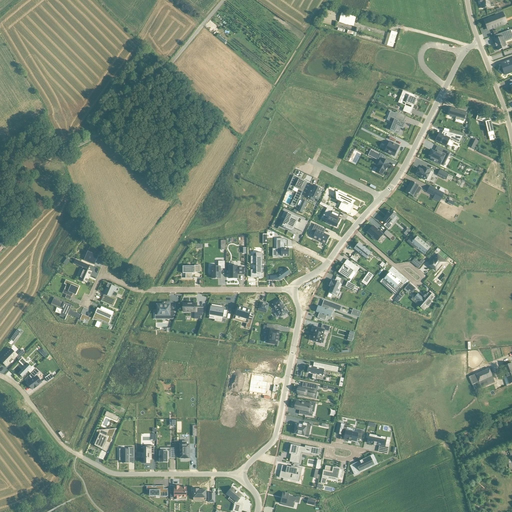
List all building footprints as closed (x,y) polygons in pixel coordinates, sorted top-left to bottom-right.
[(482,8),(490,7),(489,2),(492,1),(491,0),(479,0),(480,3),(481,3),(482,8)] [(354,25),(356,15),(341,12),(339,23),(354,25)] [(506,22),(504,18),(503,13),(484,20),(488,30),(506,22)] [(496,46),(496,47),(497,46),(498,50),(507,47),(506,46),(504,41),(510,39),(508,35),(507,31),(496,35),(497,38),(494,40),(496,44),(495,44),(496,44),(496,46)] [(390,33),(387,46),(393,47),(396,35),(390,33)] [(511,59),(501,63),(502,67),(502,68),(505,75),(511,72),(511,59)] [(403,91),(401,95),(405,96),(402,104),(405,105),(404,108),(403,111),(410,114),(411,113),(413,106),(414,106),(414,105),(416,100),(416,101),(416,100),(417,98),(414,97),(414,96),(415,95),(403,91)] [(451,107),(448,115),(464,120),(466,112),(457,109),(455,108),(451,107)] [(390,111),(388,117),(395,120),(393,124),(392,124),(390,128),(389,128),(389,129),(390,129),(390,130),(395,132),(395,131),(399,132),(401,128),(403,129),(403,127),(404,126),(401,125),(404,119),(398,117),(400,113),(396,112),(395,113),(390,111)] [(477,114),(476,120),(485,123),(489,137),(493,136),(494,139),(495,139),(490,118),(477,114)] [(368,123),(361,140),(366,142),(374,126),(368,123)] [(439,132),(435,140),(446,146),(450,138),(459,143),(462,136),(449,133),(450,133),(448,137),(442,134),(439,132)] [(389,141),(384,151),(394,156),(399,146),(396,145),(394,144),(389,141)] [(371,149),(368,155),(380,161),(377,166),(378,167),(376,171),(382,174),(385,170),(388,164),(388,163),(389,162),(382,159),(379,157),(380,154),(371,149)] [(437,150),(435,152),(432,151),(429,156),(430,156),(429,159),(440,164),(445,155),(448,156),(450,153),(444,150),(442,153),(437,150)] [(429,174),(431,175),(433,172),(431,171),(424,167),(423,170),(419,168),(416,174),(421,177),(421,178),(424,180),(425,179),(426,179),(429,174)] [(440,170),(437,175),(446,180),(448,174),(440,170)] [(293,175),(287,191),(288,190),(291,192),(294,187),(299,189),(298,191),(297,193),(294,199),(296,200),(295,201),(294,200),(292,203),(291,205),(291,204),(291,205),(295,207),(307,182),(302,180),(302,181),(299,179),(298,180),(293,178),(294,176),(293,175)] [(411,181),(405,192),(413,196),(415,192),(418,194),(421,188),(418,186),(419,185),(411,181)] [(311,190),(307,198),(313,201),(314,199),(318,200),(322,192),(320,191),(321,189),(320,188),(320,187),(317,185),(316,186),(315,186),(313,190),(312,191),(311,190)] [(430,186),(427,192),(441,199),(444,193),(430,186)] [(337,192),(336,192),(336,199),(337,200),(340,201),(342,202),(342,201),(343,202),(340,207),(342,207),(341,209),(341,210),(347,213),(348,211),(350,211),(351,208),(352,206),(351,206),(351,205),(351,204),(352,204),(352,202),(353,201),(355,201),(352,199),(351,199),(351,198),(349,197),(349,198),(346,197),(347,195),(338,190),(337,192)] [(303,200),(299,208),(303,210),(307,202),(303,200)] [(327,208),(323,216),(328,218),(326,222),(335,226),(337,227),(337,226),(340,219),(338,218),(340,215),(332,211),(334,208),(328,205),(327,208)] [(284,211),(281,218),(285,219),(282,226),(283,227),(283,228),(284,228),(285,228),(290,230),(292,231),(294,228),(302,232),(307,222),(301,219),(299,223),(297,222),(299,218),(284,211)] [(384,225),(388,229),(392,224),(390,222),(396,216),(390,211),(389,211),(386,214),(387,215),(383,220),(386,222),(384,225)] [(315,224),(312,231),(315,233),(312,238),(325,244),(329,236),(324,233),(323,232),(324,230),(324,229),(325,230),(326,229),(315,224)] [(377,241),(383,234),(373,225),(367,232),(372,236),(371,237),(374,240),(375,239),(377,241)] [(430,247),(417,237),(418,236),(417,236),(413,241),(413,240),(411,242),(412,242),(411,243),(415,246),(415,247),(418,249),(417,249),(424,254),(424,255),(430,247)] [(283,238),(276,238),(276,248),(276,257),(282,257),(282,256),(289,256),(289,248),(288,248),(282,248),(282,246),(283,245),(283,238)] [(354,249),(354,248),(354,249),(366,259),(366,258),(370,252),(371,253),(371,252),(359,242),(359,243),(354,249)] [(85,260),(85,261),(92,264),(94,260),(96,261),(99,253),(100,253),(92,247),(91,246),(85,260)] [(256,256),(251,256),(251,264),(256,264),(256,270),(251,270),(251,277),(257,277),(257,276),(259,276),(259,278),(263,278),(263,265),(263,262),(263,253),(256,253),(256,256)] [(429,265),(435,271),(440,265),(441,266),(445,261),(439,256),(438,257),(436,255),(433,260),(433,261),(429,265)] [(425,261),(422,258),(416,266),(419,268),(425,261)] [(75,259),(74,262),(78,264),(78,265),(83,267),(81,271),(83,271),(79,280),(80,280),(80,279),(86,282),(86,283),(87,283),(87,281),(88,282),(89,280),(88,279),(90,275),(91,275),(92,273),(91,273),(92,272),(91,271),(91,272),(88,270),(86,269),(88,265),(75,259)] [(218,267),(212,267),(212,278),(220,278),(220,269),(225,269),(225,261),(218,261),(218,267)] [(343,266),(338,272),(348,279),(353,271),(356,273),(359,268),(350,262),(347,266),(345,264),(345,265),(344,264),(343,266)] [(194,266),(183,266),(183,273),(186,273),(186,275),(186,278),(192,278),(192,273),(195,273),(195,272),(200,272),(200,265),(194,265),(194,266)] [(237,266),(229,266),(229,278),(237,278),(237,274),(239,274),(244,274),(244,268),(237,268),(237,266)] [(276,275),(270,276),(270,280),(280,280),(291,273),(287,268),(276,275)] [(369,272),(368,273),(369,273),(362,283),(366,286),(374,275),(369,272)] [(384,278),(384,279),(389,283),(386,286),(394,293),(398,290),(403,284),(389,272),(389,273),(386,276),(384,278)] [(66,280),(64,284),(67,285),(65,289),(66,290),(64,294),(72,297),(73,293),(76,294),(80,286),(66,280)] [(331,289),(329,293),(332,295),(332,293),(333,293),(336,295),(337,295),(339,291),(342,284),(339,283),(335,281),(332,280),(329,286),(332,287),(331,289)] [(347,282),(345,286),(353,290),(356,285),(347,282)] [(101,301),(104,303),(107,304),(113,307),(113,306),(116,299),(111,297),(113,291),(117,293),(118,291),(119,291),(119,290),(119,289),(120,288),(115,286),(115,287),(108,284),(104,294),(105,295),(105,297),(104,296),(102,301),(101,301)] [(418,293),(416,296),(414,298),(419,303),(424,308),(425,307),(427,305),(428,306),(431,301),(430,301),(434,297),(429,292),(426,295),(425,294),(423,297),(424,297),(423,298),(418,293)] [(51,296),(54,298),(55,298),(53,303),(64,308),(61,315),(66,317),(65,319),(65,320),(68,313),(76,317),(78,313),(71,310),(70,309),(71,305),(69,304),(51,296)] [(273,304),(272,304),(273,305),(278,312),(275,314),(277,318),(280,316),(281,317),(280,317),(281,317),(288,312),(280,300),(273,304)] [(316,312),(319,313),(317,318),(320,318),(320,319),(323,320),(325,320),(327,316),(330,317),(332,311),(333,311),(328,309),(329,307),(339,311),(341,307),(342,307),(328,302),(328,301),(326,301),(325,303),(324,303),(322,307),(321,307),(318,306),(319,306),(317,312),(316,312)] [(260,302),(258,309),(267,311),(269,304),(260,302)] [(196,303),(184,303),(184,312),(195,312),(195,315),(201,315),(202,315),(203,313),(203,307),(196,307),(196,303)] [(211,306),(209,315),(217,316),(217,320),(222,321),(222,317),(223,317),(226,317),(226,318),(228,310),(227,310),(224,310),(225,308),(222,308),(222,306),(223,306),(220,305),(219,305),(219,306),(217,306),(217,305),(213,304),(211,304),(212,304),(211,306)] [(170,305),(157,305),(157,310),(157,315),(170,315),(170,319),(173,319),(176,311),(170,311),(170,305)] [(98,308),(92,320),(93,320),(93,319),(99,319),(103,321),(107,323),(109,324),(112,315),(111,315),(112,312),(114,312),(101,306),(101,307),(102,307),(101,309),(98,308)] [(236,308),(233,318),(239,319),(239,317),(248,320),(247,324),(245,327),(249,328),(254,314),(250,312),(251,310),(247,308),(248,308),(243,306),(243,307),(239,306),(238,308),(236,308)] [(350,310),(352,311),(355,312),(354,315),(358,317),(360,312),(361,312),(353,309),(354,309),(353,311),(352,311),(350,310)] [(267,336),(266,340),(268,341),(268,343),(277,345),(278,339),(279,336),(278,336),(279,331),(274,330),(275,325),(267,324),(266,329),(268,330),(270,330),(269,336),(267,336)] [(314,336),(312,341),(321,343),(323,343),(325,339),(322,338),(324,330),(329,331),(330,327),(322,324),(321,329),(316,327),(315,333),(314,336)] [(11,349),(0,360),(7,366),(11,362),(11,363),(13,360),(16,357),(19,360),(25,353),(22,350),(17,355),(11,349)] [(251,354),(250,359),(251,359),(250,360),(263,362),(262,372),(268,373),(269,369),(273,370),(273,366),(274,366),(274,364),(273,364),(274,362),(271,362),(271,357),(251,354)] [(24,367),(18,373),(22,377),(28,371),(30,373),(35,368),(33,366),(32,367),(23,358),(19,362),(24,367)] [(308,366),(307,373),(313,374),(311,379),(313,380),(315,380),(316,380),(317,375),(323,376),(324,370),(337,372),(338,367),(322,364),(322,365),(318,364),(319,363),(314,362),(313,367),(308,366)] [(506,385),(511,382),(511,364),(511,363),(503,366),(504,368),(500,369),(506,385)] [(489,368),(475,374),(481,386),(482,388),(495,382),(489,368)] [(32,380),(28,383),(32,389),(34,388),(35,388),(39,385),(38,385),(42,382),(37,376),(36,375),(39,372),(36,369),(29,376),(32,380)] [(51,373),(45,378),(48,382),(54,378),(51,373)] [(475,374),(469,377),(472,384),(474,389),(481,386),(475,374)] [(249,378),(249,383),(257,384),(256,394),(275,396),(277,387),(267,385),(267,380),(249,378)] [(61,382),(43,396),(62,422),(81,408),(61,382)] [(299,387),(297,394),(298,394),(304,395),(304,396),(306,397),(310,398),(312,398),(313,397),(314,391),(317,391),(316,390),(317,386),(318,386),(318,385),(306,383),(306,386),(306,388),(302,387),(299,387)] [(249,401),(248,407),(252,408),(251,413),(257,415),(258,415),(258,416),(258,415),(265,416),(265,414),(266,410),(266,408),(260,406),(259,406),(260,403),(261,403),(249,401)] [(297,401),(295,409),(300,410),(299,414),(312,417),(313,412),(309,411),(310,404),(309,404),(305,403),(305,402),(304,402),(304,403),(302,402),(297,401)] [(296,424),(294,434),(303,436),(305,436),(305,434),(306,429),(310,429),(311,424),(303,422),(302,425),(299,424),(299,425),(296,424)] [(338,423),(336,433),(341,434),(345,435),(344,439),(352,441),(356,441),(357,439),(362,440),(363,431),(359,430),(359,429),(347,427),(346,427),(343,427),(343,424),(338,423)] [(243,439),(240,442),(245,448),(251,442),(254,440),(254,441),(259,437),(251,428),(244,434),(245,435),(241,438),(243,439)] [(96,437),(93,443),(95,444),(97,445),(97,446),(99,447),(99,446),(102,447),(103,448),(103,446),(104,444),(108,446),(109,443),(110,441),(111,442),(112,440),(112,439),(110,439),(111,437),(111,438),(112,434),(114,429),(109,430),(107,433),(106,435),(101,433),(99,432),(98,432),(97,433),(96,437)] [(367,435),(366,438),(368,438),(367,443),(374,444),(373,445),(376,446),(376,444),(379,445),(384,446),(383,452),(387,453),(389,445),(385,444),(386,438),(381,436),(380,436),(369,434),(367,434),(367,435)] [(182,444),(180,444),(180,458),(189,458),(189,444),(187,444),(187,441),(182,441),(182,444)] [(205,446),(200,446),(200,455),(205,455),(205,458),(220,458),(220,448),(219,448),(219,445),(210,445),(210,448),(205,448),(205,446)] [(290,450),(289,453),(291,454),(290,462),(299,464),(300,460),(299,459),(299,457),(301,457),(302,452),(305,453),(306,450),(311,451),(311,454),(314,454),(318,455),(320,448),(305,445),(305,447),(291,445),(290,450)] [(154,446),(142,446),(142,463),(149,463),(149,459),(151,459),(151,454),(154,454),(154,446)] [(122,456),(119,456),(119,460),(122,460),(122,463),(129,463),(129,458),(135,458),(135,447),(128,447),(128,449),(122,449),(122,456)] [(160,451),(160,462),(168,462),(168,458),(175,458),(175,449),(171,449),(171,451),(160,451)] [(360,461),(356,463),(360,471),(374,465),(370,456),(362,460),(360,461)] [(282,477),(282,478),(291,480),(292,478),(297,479),(298,475),(296,474),(297,472),(299,472),(300,473),(301,473),(302,470),(302,468),(291,466),(291,467),(287,466),(286,472),(284,471),(282,477)] [(323,470),(321,483),(325,484),(327,476),(338,478),(337,479),(338,479),(338,477),(342,478),(343,470),(343,471),(340,470),(340,469),(340,468),(339,469),(333,468),(334,467),(326,466),(325,470),(323,470)] [(152,490),(150,490),(150,496),(156,496),(168,496),(168,489),(164,489),(164,486),(156,486),(156,487),(152,487),(152,490)] [(174,492),(170,492),(170,499),(174,499),(179,499),(179,497),(186,497),(186,487),(182,487),(179,487),(179,486),(174,486),(174,492)] [(228,492),(227,494),(229,495),(230,496),(237,502),(235,504),(234,504),(233,511),(236,511),(240,511),(243,504),(239,500),(241,497),(242,496),(241,495),(238,492),(236,491),(237,491),(236,491),(234,489),(232,488),(231,489),(228,492)] [(198,489),(193,489),(193,500),(206,500),(206,490),(198,490),(198,489)] [(283,493),(281,503),(283,503),(286,504),(286,506),(294,507),(295,502),(296,498),(289,496),(289,494),(283,493)]
